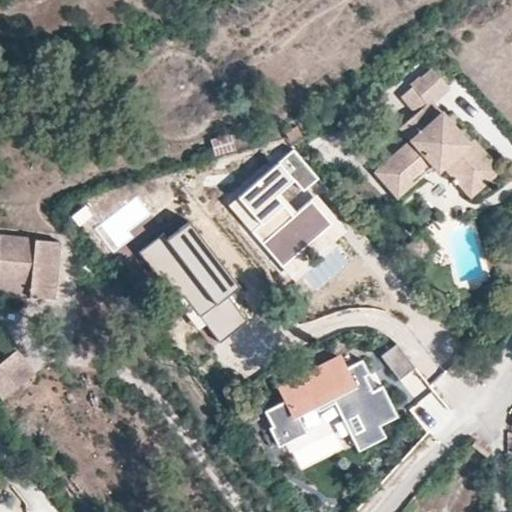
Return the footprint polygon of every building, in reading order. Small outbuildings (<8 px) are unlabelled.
[(443,85),(428,69),(408,87),(423,103),(443,85)] [(399,171),(406,178),(430,157),(447,163),(464,181),(471,176),(481,187),(497,173),(458,129),(455,131),(438,112),(434,115),(423,103),(397,126),(408,140),(372,171),(384,184),(399,171)] [(321,175),(294,143),(225,200),(283,268),(313,243),(324,256),(352,234),(317,192),(292,213),(278,196),(297,180),(304,188),(321,175)] [(406,178),(399,171),(384,184),(395,197),(430,166),(435,172),(441,169),(467,199),(481,187),(471,176),(464,181),(447,163),(430,157),(406,178)] [(240,287),(190,226),(143,264),(174,303),(182,296),(220,342),(249,319),(230,295),(240,287)] [(0,292),(51,296),(56,238),(0,233),(0,292)] [(374,385),(363,358),(355,362),(350,350),(273,382),(281,401),(262,409),(278,448),(312,434),(304,416),(344,400),(364,449),(388,439),(381,421),(400,413),(388,384),(374,385)] [(236,386),(263,379),(258,360),(232,366),(236,386)]
